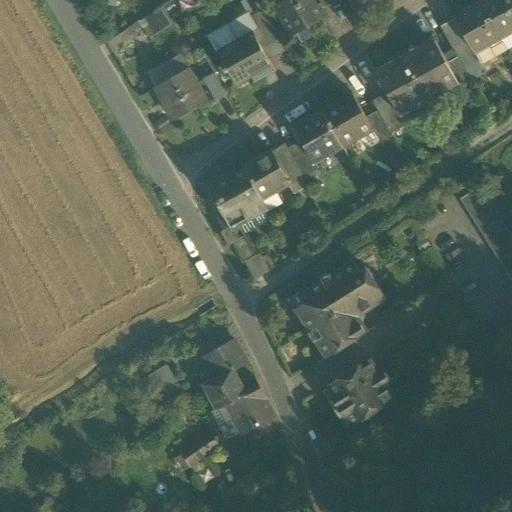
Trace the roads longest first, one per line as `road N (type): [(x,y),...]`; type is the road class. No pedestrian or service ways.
road 1 (tertiary): [(331,511),(239,301),(168,180)]
road 2 (track): [(239,301),(511,119)]
road 3 (residential): [(168,180),(418,0)]
road 4 (tertiary): [(168,180),(60,0)]
